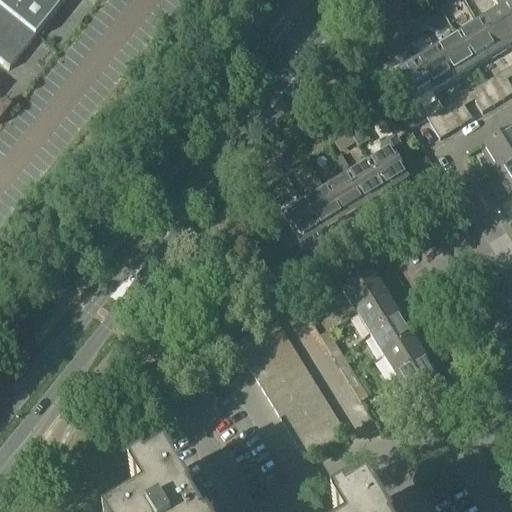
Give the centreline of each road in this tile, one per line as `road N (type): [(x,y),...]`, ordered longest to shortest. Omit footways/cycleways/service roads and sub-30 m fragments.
road 1 (tertiary): [(0,440),(314,58)]
road 2 (unclassified): [(147,0),(0,181)]
road 3 (residential): [(511,259),(451,156),(511,117)]
road 4 (residential): [(380,453),(302,327)]
